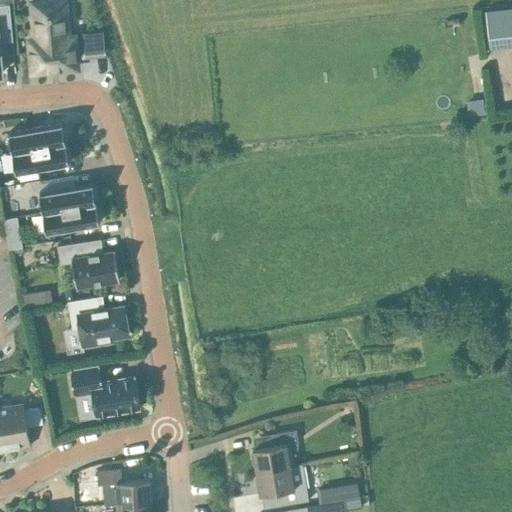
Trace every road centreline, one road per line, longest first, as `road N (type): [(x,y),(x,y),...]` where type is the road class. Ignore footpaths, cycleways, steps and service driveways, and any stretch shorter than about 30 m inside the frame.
road 1 (residential): [(174,430),(143,235),(108,116),(99,102),(70,93),(0,100)]
road 2 (residential): [(0,490),(66,455),(174,430)]
